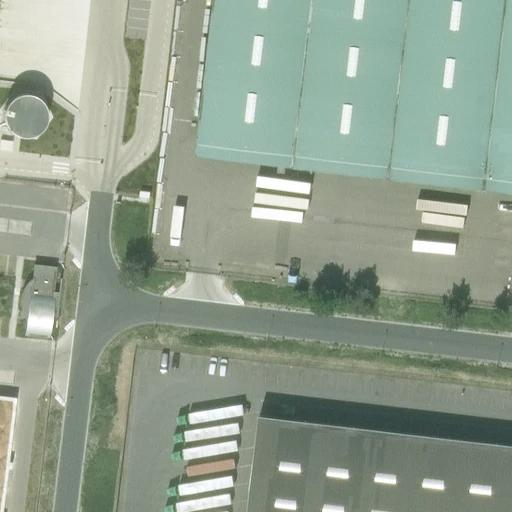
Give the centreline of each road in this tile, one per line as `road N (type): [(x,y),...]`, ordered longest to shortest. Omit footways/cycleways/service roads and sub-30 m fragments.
road 1 (unclassified): [(511,350),(84,310)]
road 2 (unknown): [(511,218),(193,171)]
road 3 (unclassified): [(61,511),(84,310)]
road 4 (unknown): [(183,318),(193,171)]
